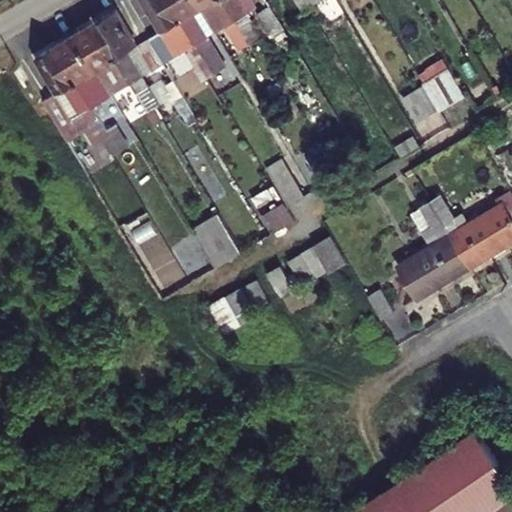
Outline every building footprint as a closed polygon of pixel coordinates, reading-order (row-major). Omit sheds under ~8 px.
[(185,51),(195,45),(168,0),(140,0),(159,30),(169,24),(185,51)] [(191,12),(202,6),(198,0),(168,0),(195,45),(207,39),(191,12)] [(212,0),(228,26),(239,19),(227,0),(198,0),(202,6),(210,0),(212,0)] [(227,0),(239,19),(248,14),(240,0),(227,0)] [(249,0),(240,0),(248,14),(254,9),(249,0)] [(116,11),(97,21),(135,85),(143,79),(127,52),(137,47),(116,11)] [(97,21),(76,32),(98,69),(105,65),(121,93),(135,85),(97,21)] [(169,24),(159,30),(160,33),(174,58),(185,51),(169,24)] [(76,32),(56,44),(92,105),(103,98),(89,75),(98,69),(76,32)] [(160,33),(150,38),(165,64),(174,58),(160,33)] [(165,64),(150,38),(138,46),(154,72),(165,64)] [(56,44),(36,56),(57,92),(58,94),(68,88),(80,111),(92,105),(56,44)] [(127,52),(143,79),(154,72),(138,46),(137,47),(127,52)] [(455,46),(429,62),(446,90),(472,75),(455,46)] [(409,79),(422,103),(444,90),(430,67),(409,79)] [(140,93),(146,106),(170,93),(164,81),(140,93)] [(57,92),(52,95),(54,98),(67,120),(69,118),(80,111),(68,88),(58,94),(57,92)] [(54,98),(44,104),(57,126),(67,120),(54,98)] [(69,118),(67,120),(57,126),(60,130),(72,124),(69,118)] [(403,129),(408,138),(426,127),(421,118),(403,129)] [(262,159),(290,207),(306,197),(279,149),(262,159)] [(322,151),(307,160),(321,184),(336,175),(322,151)] [(431,199),(470,266),(511,241),(511,188),(501,194),(507,204),(471,225),(465,214),(456,219),(442,193),(431,199)] [(430,250),(401,267),(419,296),(470,266),(431,199),(420,206),(432,227),(421,233),(430,250)] [(409,212),(421,233),(432,227),(420,206),(409,212)] [(215,267),(241,251),(222,216),(195,232),(215,267)] [(329,267),(331,270),(348,260),(333,235),(303,252),(317,275),(329,267)] [(303,252),(291,258),(304,282),(317,275),(303,252)] [(281,265),(268,272),(281,295),(295,288),(281,265)] [(258,279),(246,285),(259,308),(271,300),(258,279)] [(380,286),(368,294),(382,318),(394,310),(380,286)] [(226,332),(258,313),(243,287),(210,306),(226,332)] [(511,511),(511,448),(490,412),(363,506),(366,511),(511,511)]
